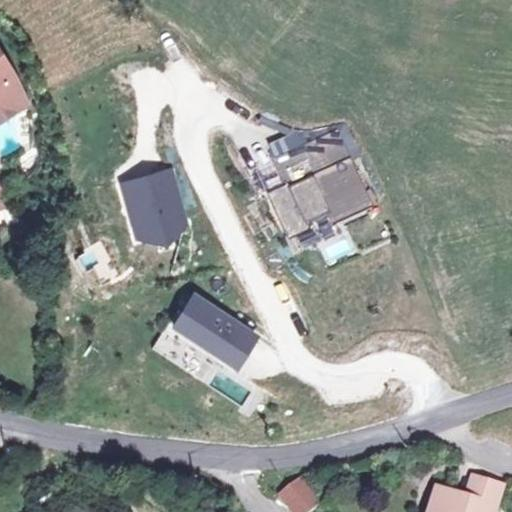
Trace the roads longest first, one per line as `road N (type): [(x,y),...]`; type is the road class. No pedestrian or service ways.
road 1 (tertiary): [(511,398),(304,460),(234,460)]
road 2 (tertiary): [(234,460),(0,428)]
